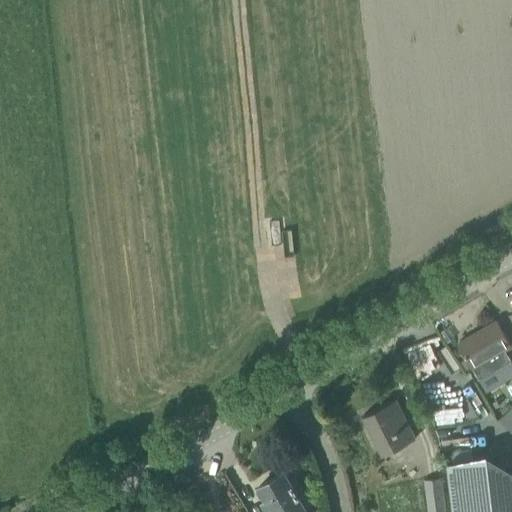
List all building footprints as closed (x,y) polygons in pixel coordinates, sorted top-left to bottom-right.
[(510,345),(496,320),(457,342),(471,367),(489,357),(496,369),(511,360),(504,348),(510,345)] [(381,454),(415,437),(396,398),(362,415),(381,454)] [(511,429),(511,407),(501,417),(511,429)] [(511,511),(511,479),(490,467),(448,470),(453,511),(511,511)] [(271,509),(267,511),(301,511),(306,509),(284,471),(258,486),(271,509)] [(440,511),(448,511),(443,477),(424,479),(428,511),(440,511)]
